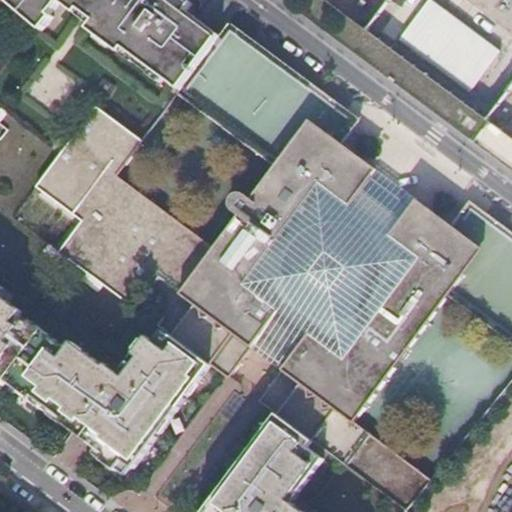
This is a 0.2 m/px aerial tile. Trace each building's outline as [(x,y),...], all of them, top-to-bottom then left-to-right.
[(2,0),(29,21),(43,32),(54,19),(51,17),(60,5),(77,17),(80,13),(94,23),(88,32),(121,56),(125,52),(177,90),(228,22),(227,20),(217,35),(203,25),(185,11),(191,1),(189,0),(2,0)] [(432,0),(431,0),(402,40),(472,93),(502,52),(432,0)] [(211,244),(207,241),(116,174),(140,140),(94,106),(60,152),(36,184),(84,219),(62,251),(88,270),(178,338),(229,376),(253,349),(272,363),(290,376),(268,405),(282,415),(319,442),(410,510),(412,508),(429,486),(433,482),(351,420),(449,292),(511,341),(511,233),(489,216),(468,200),(450,224),(449,224),(414,208),(409,204),(399,218),(359,189),(369,175),(364,171),(340,143),(339,142),(357,118),(327,95),(228,22),(177,90),(274,160),(211,244)] [(511,89),(490,118),(511,135),(511,89)] [(369,175),(359,189),(399,218),(409,204),(414,198),(396,184),(374,168),(369,175)] [(41,405),(43,402),(71,423),(69,426),(111,458),(107,463),(120,473),(128,461),(139,469),(216,366),(178,338),(170,349),(153,336),(125,374),(111,364),(110,367),(77,342),(69,353),(22,317),(25,313),(4,296),(8,290),(0,284),(0,381),(12,391),(15,386),(41,405)] [(312,511),(314,510),(300,498),(330,459),(315,447),(319,442),(282,415),(210,511),(312,511)]
